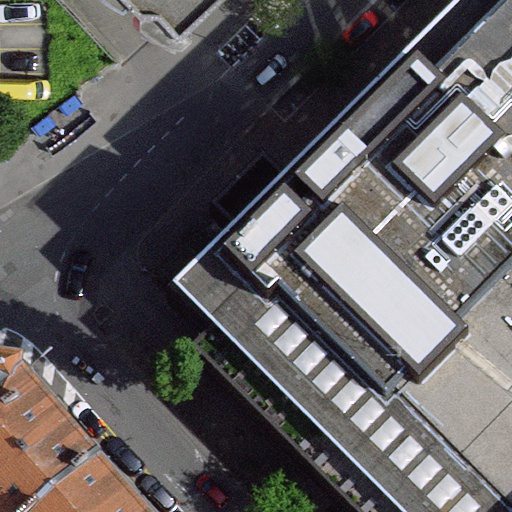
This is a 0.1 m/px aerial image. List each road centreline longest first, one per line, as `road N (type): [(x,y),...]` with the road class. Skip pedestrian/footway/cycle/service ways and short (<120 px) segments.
road 1 (residential): [(9,263),(250,89),(341,0)]
road 2 (residential): [(219,511),(9,263)]
